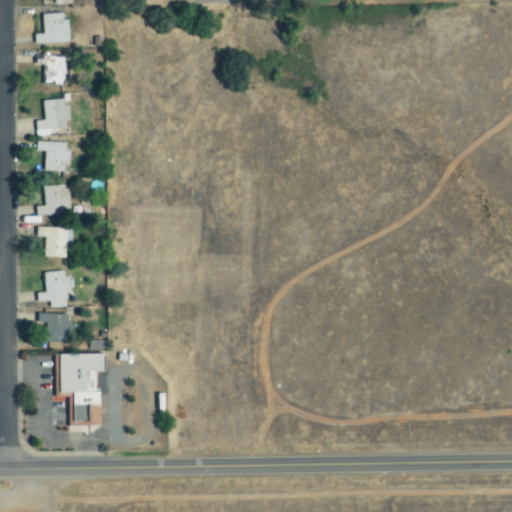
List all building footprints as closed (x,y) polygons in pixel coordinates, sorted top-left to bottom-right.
[(33,44),(66,43),(65,14),(41,15),(41,35),(33,35),(33,44)] [(63,79),(63,56),(34,57),(34,66),(43,66),(44,79),(63,79)] [(64,100),(41,101),(42,122),(34,122),(35,131),(66,130),(64,100)] [(67,144),(35,143),(35,153),(43,153),(43,173),(66,174),(67,144)] [(68,216),(67,186),(42,187),(43,207),(35,208),(35,217),(68,216)] [(43,239),(43,258),(64,258),(65,230),(36,229),(36,239),(43,239)] [(66,309),(66,273),(43,273),(43,294),(36,295),(36,303),(49,303),(49,309),(66,309)] [(67,344),(67,315),(38,316),(38,324),(44,324),(44,345),(67,344)] [(103,355),(53,356),(53,398),(67,397),(67,427),(99,427),(99,393),(94,393),(94,374),(103,374),(103,355)]
